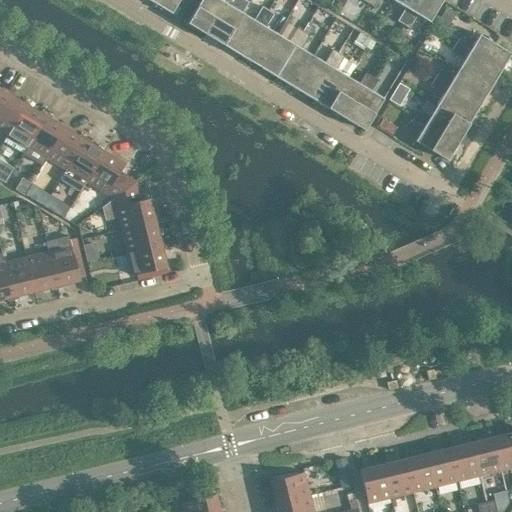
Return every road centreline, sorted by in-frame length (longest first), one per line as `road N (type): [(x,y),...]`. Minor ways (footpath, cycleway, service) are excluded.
road 1 (residential): [(118,0),(449,196),(511,88)]
road 2 (residential): [(198,264),(165,140),(0,38)]
road 3 (tertiary): [(511,378),(231,447)]
road 4 (tertiary): [(0,504),(231,447)]
road 5 (residential): [(0,320),(183,284),(198,264)]
